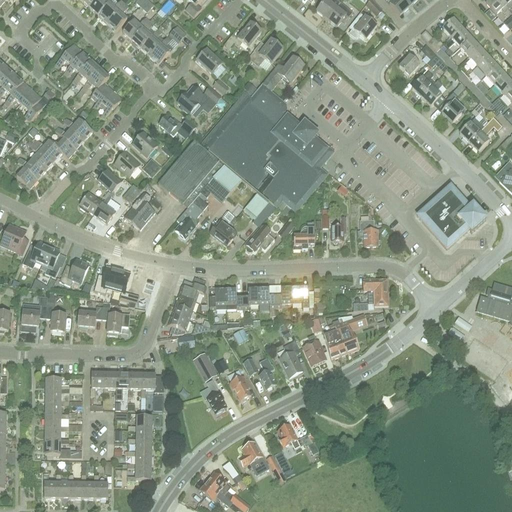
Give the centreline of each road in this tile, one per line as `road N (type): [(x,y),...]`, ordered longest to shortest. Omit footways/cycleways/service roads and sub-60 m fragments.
road 1 (secondary): [(159,511),(227,438),(396,342),(438,306)]
road 2 (residential): [(438,306),(391,267),(173,263)]
road 3 (residential): [(0,352),(136,352),(173,263)]
road 4 (secondary): [(511,221),(365,81)]
road 5 (residential): [(36,221),(153,93)]
road 6 (residential): [(173,263),(126,256),(36,221)]
road 7 (residential): [(153,93),(51,5)]
road 8 (secondary): [(365,81),(263,0)]
road 9 (residential): [(153,93),(164,90),(238,0)]
